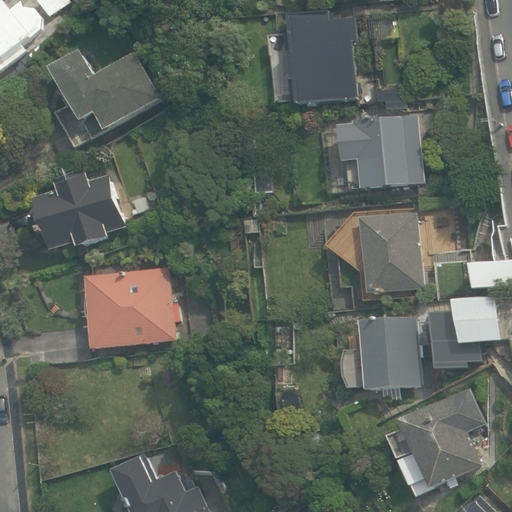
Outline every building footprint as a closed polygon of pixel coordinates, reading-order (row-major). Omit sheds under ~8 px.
[(0,0),(0,78),(30,53),(27,49),(40,39),(38,36),(46,31),(48,19),(39,10),(28,8),(25,4),(16,9),(7,0),(0,0)] [(41,0),(40,1),(53,18),(70,4),(67,0),(41,0)] [(300,82),(303,107),(364,100),(357,43),(362,42),(359,18),(334,21),(333,12),(293,17),(297,55),(291,56),(294,82),(300,82)] [(58,113),(79,150),(111,132),(112,135),(169,102),(142,55),(101,78),(87,53),(56,70),(75,103),(58,113)] [(385,93),(386,103),(404,101),(403,91),(385,93)] [(360,122),(367,191),(421,186),(414,117),(360,122)] [(40,202),(57,251),(83,243),(85,249),(114,240),(112,234),(131,227),(115,178),(96,184),(93,175),(64,185),(67,193),(40,202)] [(146,197),(134,201),(137,213),(150,209),(146,197)] [(429,290),(421,215),(417,215),(416,209),(357,216),(333,247),(365,275),(369,304),(417,299),(416,291),(429,290)] [(511,261),(477,267),(481,291),(511,286),(511,261)] [(90,278),(98,350),(182,341),(180,324),(186,323),(184,304),(179,305),(175,269),(90,278)] [(462,303),(468,346),(506,341),(500,298),(462,303)] [(366,322),(371,391),(427,387),(422,318),(366,322)] [(409,478),(419,498),(487,467),(472,433),(490,425),(473,390),(404,422),(419,455),(403,462),(410,477),(409,478)] [(218,511),(207,488),(194,494),(184,473),(165,481),(153,455),(119,471),(137,511),(218,511)] [(466,511),(500,511),(483,495),(476,503),(466,511)]
